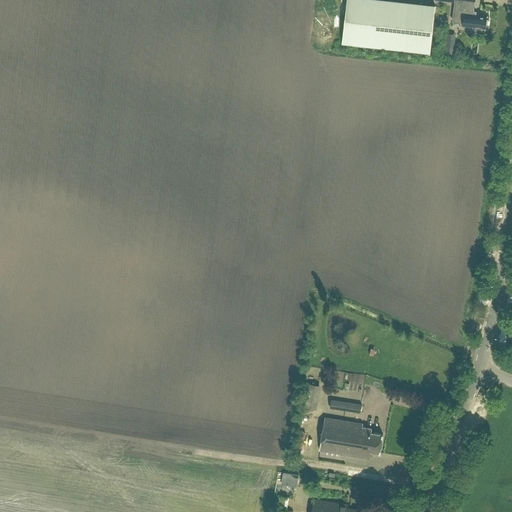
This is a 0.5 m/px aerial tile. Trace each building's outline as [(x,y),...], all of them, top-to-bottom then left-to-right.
[(428,54),(434,7),(377,0),(345,0),(340,44),(428,54)] [(473,31),(481,32),(482,27),(486,28),(487,16),(476,15),(476,11),(474,11),(475,0),(435,0),(455,2),(452,21),(468,23),(468,26),(473,26),(473,31)] [(455,42),(446,41),(444,56),(453,57),(455,42)] [(355,329),(354,340),(363,340),(363,330),(355,329)] [(309,381),(309,405),(321,405),(322,381),(309,381)] [(362,404),(331,400),(330,408),(360,412),(362,404)] [(380,452),(383,433),(371,431),(372,427),(363,426),(363,423),(325,417),(320,450),(369,457),(371,451),(380,452)] [(288,474),(286,486),(295,487),(296,475),(288,474)] [(312,510),(323,511),(359,511),(358,511),(359,509),(346,507),(347,504),(314,498),(312,510)]
